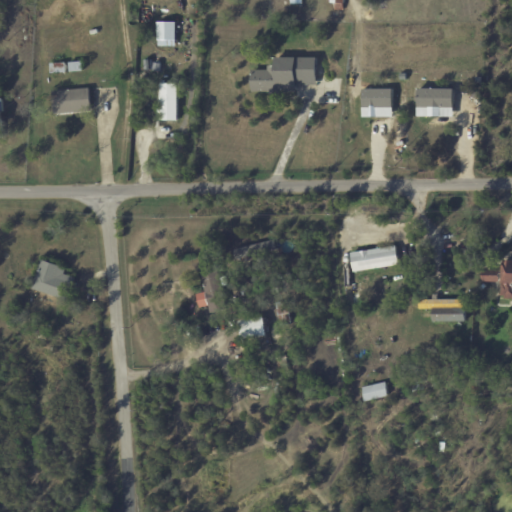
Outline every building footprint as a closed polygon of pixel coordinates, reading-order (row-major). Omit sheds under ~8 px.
[(331,0),(346,0),(346,3),(344,3),(344,5),(343,5),(343,11),(335,11),(335,4),(331,4),(331,0)] [(177,22),(159,22),(159,46),(177,46),(177,22)] [(139,61),(151,61),(152,70),(139,71),(139,61)] [(288,68),(288,71),(296,71),(296,93),(281,93),(281,95),(269,95),(269,93),(252,93),(251,71),(268,71),(268,67),(279,67),(278,62),(288,61),(288,68)] [(69,64),(83,63),(83,72),(69,73),(69,64)] [(156,64),(161,65),(166,66),(165,73),(160,73),(152,72),(154,63),(156,64)] [(50,64),(65,64),(66,73),(50,74),(50,70),(45,70),(45,65),(50,65),(50,64)] [(178,85),(178,121),(161,121),(161,85),(178,85)] [(455,89),(419,88),(419,117),(455,117),(455,89)] [(92,110),(92,112),(54,115),(52,92),(90,89),(92,110)] [(394,89),(364,89),(364,118),(394,117),(394,89)] [(351,252),(397,245),(400,265),(354,272),(351,252)] [(76,277),(68,300),(32,288),(41,259),(65,267),(63,273),(76,277)] [(511,300),(505,300),(505,297),(501,297),(503,263),(504,263),(504,260),(511,260),(511,300)] [(228,310),(212,314),(210,307),(201,309),(197,296),(206,294),(201,270),(217,266),(228,310)] [(485,269),(501,270),(500,282),(490,281),(490,284),(486,283),(486,281),(483,281),(484,269),(485,269)] [(282,275),(290,273),(294,290),(285,292),(282,275)] [(441,300),(466,299),(466,321),(434,322),(433,309),(420,309),(420,300),(433,300),(433,295),(439,295),(439,300),(441,300)] [(402,308),(391,309),(390,302),(401,300),(402,308)] [(276,303),(287,301),(291,323),(281,325),(279,315),(278,315),(276,303)] [(13,306),(21,309),(18,319),(9,316),(12,306),(13,306)] [(241,332),(239,321),(263,316),(267,335),(242,340),(241,332)] [(287,354),(290,369),(281,371),(279,356),(287,354)] [(415,383),(435,380),(436,387),(416,390),(415,383)] [(362,387),(386,382),(389,396),(365,401),(362,387)] [(481,395),(472,394),(472,385),(481,386),(481,395)]
